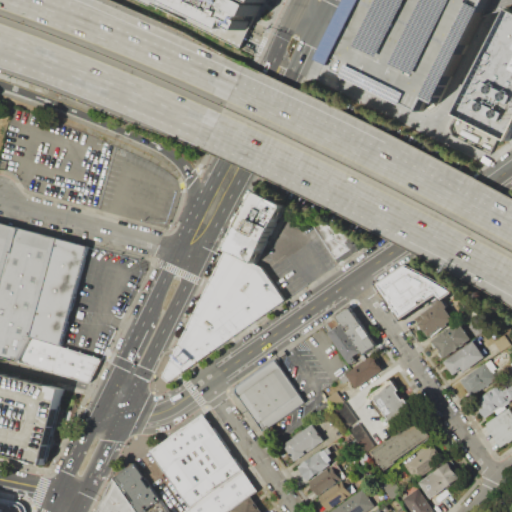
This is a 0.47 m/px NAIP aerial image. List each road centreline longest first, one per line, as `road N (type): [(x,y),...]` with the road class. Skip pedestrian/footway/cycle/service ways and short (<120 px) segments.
road 1 (tertiary): [(206,382),(511,165)]
road 2 (primary): [(123,411),(276,103)]
road 3 (motorway): [(511,230),(235,91)]
road 4 (residential): [(355,276),(496,479)]
road 5 (motorway): [(235,91),(13,0)]
road 6 (motorway): [(0,39),(217,129)]
road 7 (primary): [(277,53),(192,225)]
road 8 (motorway): [(235,91),(68,0)]
road 9 (motorway): [(217,129),(383,208)]
road 10 (residential): [(3,198),(179,251)]
road 11 (motorway): [(0,84),(154,146)]
road 12 (residential): [(206,382),(297,511)]
road 13 (motorway): [(383,208),(511,294)]
road 14 (motorway): [(383,208),(511,277)]
